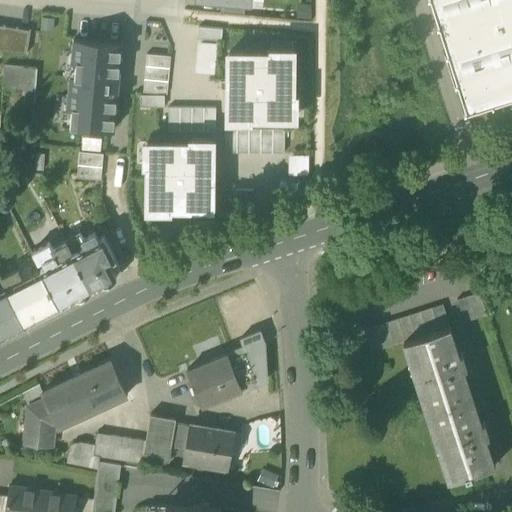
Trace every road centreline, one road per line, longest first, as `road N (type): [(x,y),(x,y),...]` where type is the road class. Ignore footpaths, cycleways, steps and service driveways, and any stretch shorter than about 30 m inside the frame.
road 1 (tertiary): [(0,362),(153,285),(279,243)]
road 2 (residential): [(298,511),(305,470),(291,289),(279,243)]
road 3 (tertiary): [(279,243),(511,168)]
